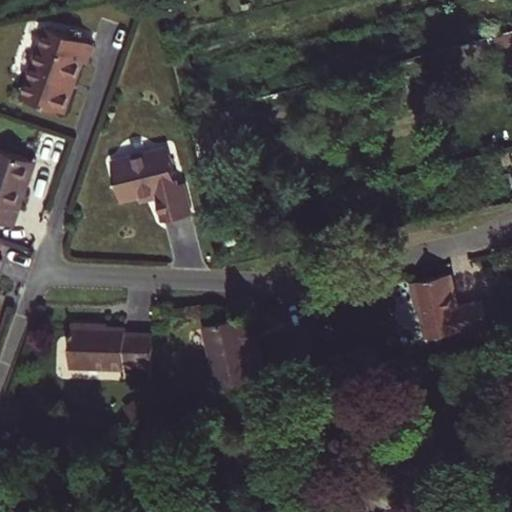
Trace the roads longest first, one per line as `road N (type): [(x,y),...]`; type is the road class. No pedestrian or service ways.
road 1 (residential): [(26,284),(277,284),(511,221)]
road 2 (residential): [(105,38),(26,284)]
